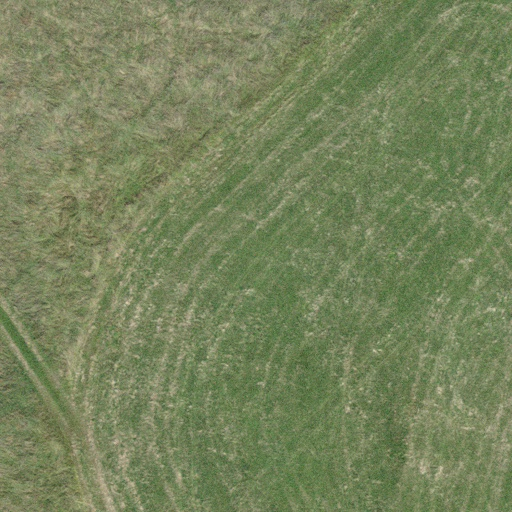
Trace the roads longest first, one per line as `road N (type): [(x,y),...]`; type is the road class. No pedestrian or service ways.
road 1 (track): [(61,413),(137,237),(235,127),(373,0)]
road 2 (track): [(105,511),(61,413),(0,315)]
